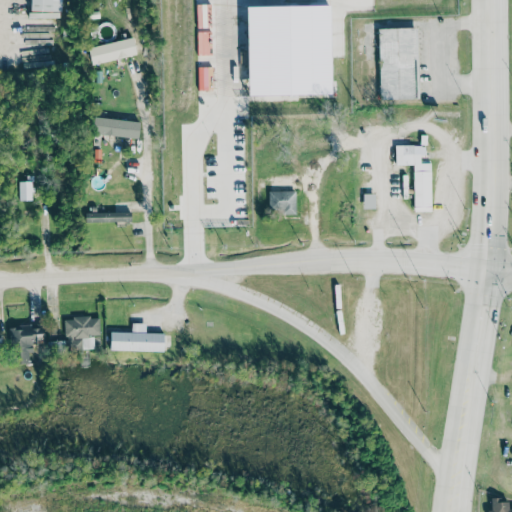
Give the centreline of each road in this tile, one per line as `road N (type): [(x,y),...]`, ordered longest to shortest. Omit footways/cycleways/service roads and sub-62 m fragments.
road 1 (residential): [(0,279),(288,263),(487,270)]
road 2 (secondary): [(169,273),(243,288),(303,320),(365,368),(455,490)]
road 3 (secondary): [(487,270),(487,0)]
road 4 (secondary): [(487,270),(455,490)]
